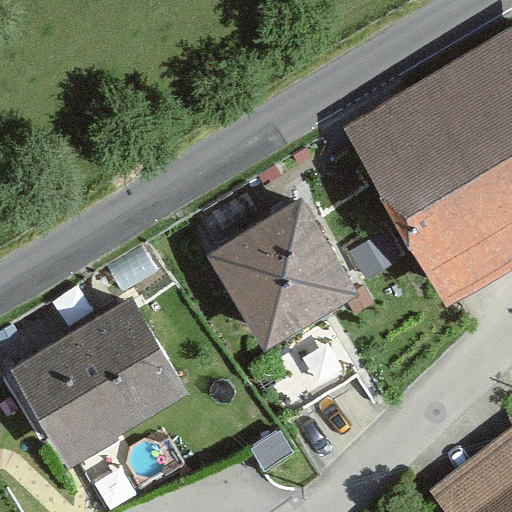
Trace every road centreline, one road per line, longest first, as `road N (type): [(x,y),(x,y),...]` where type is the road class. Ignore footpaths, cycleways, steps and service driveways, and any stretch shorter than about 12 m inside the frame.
road 1 (unclassified): [(477,0),(0,285)]
road 2 (unclassified): [(511,321),(313,511)]
